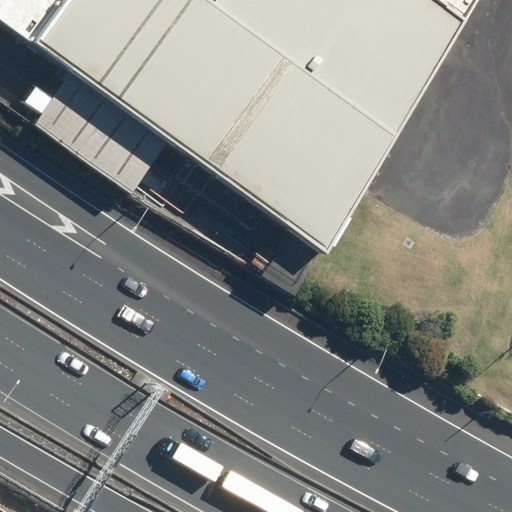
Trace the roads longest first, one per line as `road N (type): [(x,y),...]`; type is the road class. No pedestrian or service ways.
road 1 (motorway): [(307,511),(0,330)]
road 2 (motorway): [(0,157),(79,212),(198,374)]
road 3 (motorway): [(198,374),(450,511)]
road 4 (motorway): [(0,248),(198,374)]
road 5 (motorway): [(126,511),(0,436)]
